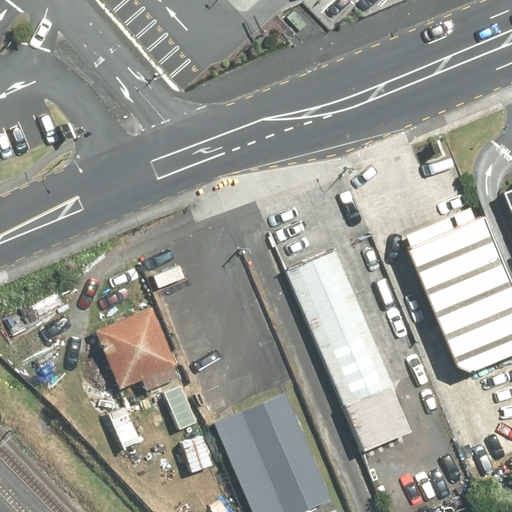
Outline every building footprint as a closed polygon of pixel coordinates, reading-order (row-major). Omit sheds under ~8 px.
[(180,130),(115,159),(122,173),(187,144),(180,130)] [(511,179),(508,181),(511,189),(511,191),(500,197),(511,225),(511,179)] [(450,207),(388,233),(447,370),(508,344),(450,207)] [(402,426),(325,247),(277,268),(353,447),(402,426)] [(44,323),(68,310),(57,289),(0,321),(0,329),(16,357),(52,337),(44,323)] [(160,358),(131,289),(82,310),(111,379),(160,358)] [(96,407),(113,449),(133,441),(111,387),(103,368),(71,381),(83,412),(96,407)] [(315,511),(330,506),(275,376),(208,404),(254,511),(315,511)] [(175,381),(154,389),(170,429),(191,420),(175,381)]
